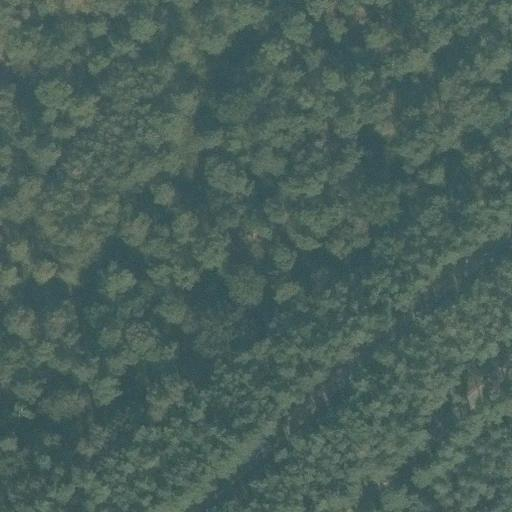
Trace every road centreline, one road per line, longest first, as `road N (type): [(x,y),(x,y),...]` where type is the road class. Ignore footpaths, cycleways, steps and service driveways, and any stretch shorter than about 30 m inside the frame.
road 1 (unclassified): [(511,228),(396,324),(196,511)]
road 2 (unclassified): [(358,511),(511,372)]
